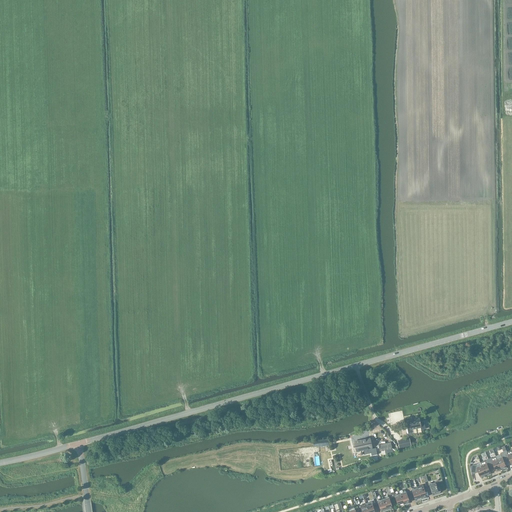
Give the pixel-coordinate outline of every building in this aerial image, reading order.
[(421,430),(425,429),(423,422),(420,423),(419,419),(408,422),(410,427),(407,428),(408,433),(413,432),(412,430),(421,428),(421,430)] [(380,432),(386,439),(388,437),(382,430),(380,432)] [(354,442),(354,444),(353,444),(354,450),(355,450),(355,451),(363,449),(364,454),(371,453),(371,456),(378,454),(378,458),(381,457),(393,453),(392,449),(391,444),(375,448),(376,448),(372,449),(370,439),(354,442)] [(409,440),(398,442),(399,448),(411,446),(409,440)] [(511,465),(511,464),(511,450),(507,452),(506,451),(503,452),(506,459),(509,458),(511,465)] [(502,458),(497,459),(501,469),(503,468),(503,469),(506,468),(506,467),(503,460),(506,459),(503,452),(500,453),(502,458)] [(500,469),(501,469),(497,459),(496,456),(488,459),(491,465),(493,464),(496,471),(497,471),(500,470),(500,469)] [(488,466),(491,465),(488,459),(480,462),(482,466),(485,475),(487,474),(487,475),(490,474),(490,473),(491,473),(488,466)] [(470,466),(471,473),(472,475),(478,472),(480,477),(481,477),(481,478),(484,476),(485,475),(482,466),(477,468),(475,464),(470,466)] [(439,492),(440,491),(440,490),(439,489),(438,488),(437,488),(435,483),(432,484),(430,483),(429,484),(432,495),(434,494),(434,495),(438,494),(438,493),(439,492)] [(426,497),(422,485),(416,487),(417,488),(418,490),(421,499),(425,498),(425,497),(426,497)] [(421,499),(418,490),(417,488),(414,489),(412,488),(411,490),(415,500),(416,500),(417,501),(421,499)] [(403,493),(400,494),(404,505),(408,504),(408,503),(409,502),(406,492),(404,491),(403,493)] [(399,506),(404,505),(400,494),(397,495),(395,494),(394,496),(398,506),(399,506)] [(386,498),(383,499),(386,510),(391,509),(390,508),(392,508),(389,497),(387,497),(386,498)] [(380,500),(378,499),(377,501),(381,511),(382,511),(386,510),(383,499),(380,500)]
